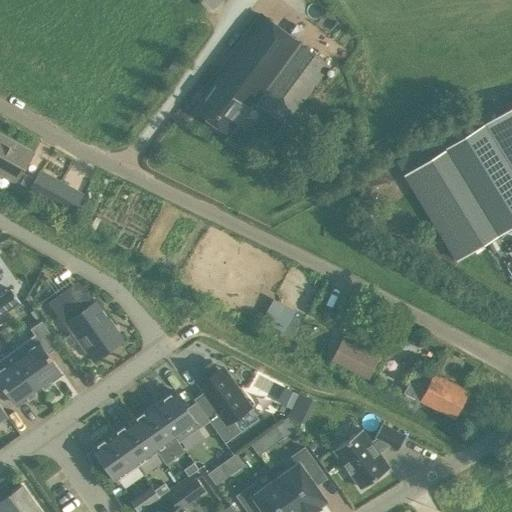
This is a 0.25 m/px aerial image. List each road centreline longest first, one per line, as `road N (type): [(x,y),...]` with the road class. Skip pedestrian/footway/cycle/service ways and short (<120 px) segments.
road 1 (residential): [(511,371),(0,106)]
road 2 (residential): [(0,218),(196,336),(52,435)]
road 3 (residential): [(379,511),(511,429)]
